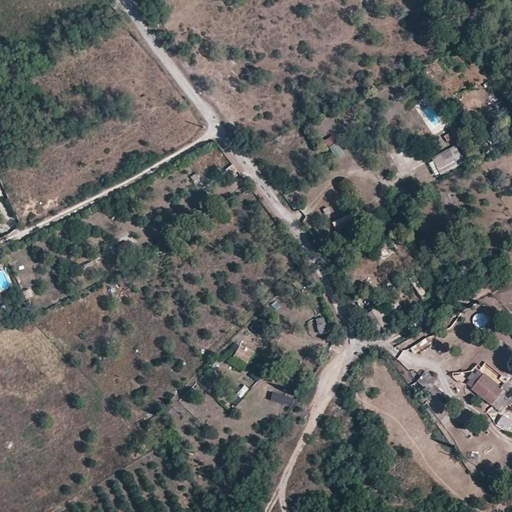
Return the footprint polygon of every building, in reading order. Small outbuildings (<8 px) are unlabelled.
[(326,140),(337,159),(344,155),(333,136),(326,140)] [(433,158),(440,170),(464,157),(457,144),(444,151),(433,158)] [(225,168),(229,177),(238,173),(234,164),(225,168)] [(333,221),(339,236),(359,227),(353,213),(333,221)] [(453,251),(458,262),(467,257),(462,247),(453,251)] [(367,314),(377,332),(390,324),(379,306),(372,311),(367,314)] [(476,327),(486,324),(483,313),(473,315),(476,327)] [(328,332),(326,324),(305,328),(308,337),(328,332)] [(410,347),(414,354),(430,345),(426,338),(410,347)] [(230,350),(236,354),(239,347),(234,344),(230,350)] [(234,358),(238,361),(245,349),(240,346),(239,347),(236,354),(234,358)] [(251,359),(255,353),(246,348),(245,349),(238,361),(247,365),(251,359)] [(262,375),(256,370),(251,376),(257,381),(262,375)] [(434,376),(427,370),(417,382),(437,399),(443,392),(435,384),(434,376)] [(486,400),(502,415),(510,404),(502,395),(505,391),(477,370),(467,383),(486,400)] [(245,384),(236,394),(241,398),(250,388),(245,384)] [(292,406),(294,398),(273,393),(271,401),(292,406)] [(230,402),(236,408),(243,400),(241,398),(236,394),(230,402)] [(511,424),(511,420),(502,415),(496,424),(508,430),(511,424)]
